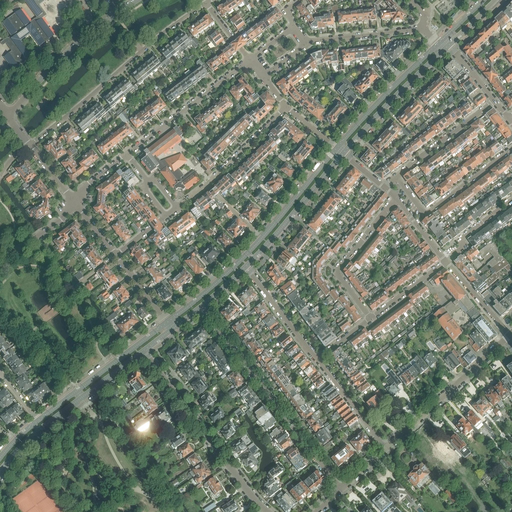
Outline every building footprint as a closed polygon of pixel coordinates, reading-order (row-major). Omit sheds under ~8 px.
[(39,5),(46,0),(24,0),(37,18),(30,23),(21,10),(2,24),(11,37),(8,39),(8,38),(4,41),(12,52),(4,58),(13,71),(32,57),(20,41),(30,34),(40,47),(42,45),(44,49),(44,50),(51,51),(51,50),(55,47),(56,47),(57,41),(56,41),(53,37),(55,36),(55,35),(54,35),(42,19),(45,16),(46,14),(39,5)] [(233,9),(238,6),(233,0),(230,0),(230,1),(228,2),(233,9)] [(274,6),(278,4),(274,0),(268,0),(268,1),(272,7),(274,9),(276,8),(274,6)] [(315,7),(319,4),(315,0),(309,0),(309,1),(312,5),(310,6),(313,9),(313,10),(316,8),(315,7)] [(390,0),(386,3),(388,6),(389,7),(387,9),(387,10),(389,12),(391,10),(396,6),(397,5),(392,0),(390,0)] [(233,9),(228,2),(226,4),(225,4),(224,4),(223,5),(222,6),(228,13),(233,9)] [(377,6),(374,4),(373,4),(374,10),(368,11),(369,21),(370,21),(371,22),(373,21),(376,20),(376,19),(376,18),(375,17),(376,17),(376,16),(375,16),(375,14),(378,14),(377,6)] [(302,5),(301,5),(300,5),(297,7),(298,8),(297,9),(298,10),(299,12),(300,12),(303,17),(308,13),(310,11),(313,9),(310,6),(310,5),(307,7),(307,8),(305,9),(302,5)] [(339,10),(337,10),(337,5),(334,6),(334,7),(335,12),(337,12),(339,23),(339,24),(339,25),(342,24),(342,25),(344,25),(344,24),(345,24),(344,13),(340,14),(340,12),(340,11),(339,11),(339,10)] [(511,6),(511,5),(510,6),(506,10),(502,14),(509,22),(511,24),(511,6)] [(228,13),(222,6),(220,7),(219,7),(218,8),(218,9),(219,12),(218,12),(220,15),(221,14),(222,16),(226,14),(226,15),(228,13)] [(381,8),(377,6),(378,14),(381,14),(382,21),(390,20),(389,12),(387,10),(386,10),(387,13),(382,14),(381,8)] [(399,10),(396,6),(391,10),(394,13),(395,16),(396,15),(405,19),(405,18),(406,17),(405,16),(405,15),(400,9),(399,10)] [(276,8),(274,9),(272,7),(269,10),(277,20),(282,17),(276,8)] [(269,10),(268,9),(267,11),(269,13),(269,14),(266,16),(266,17),(272,24),(277,20),(269,10)] [(395,16),(394,13),(391,10),(389,12),(390,20),(392,20),(392,22),(394,21),(394,22),(402,21),(402,20),(404,20),(405,19),(396,15),(395,16)] [(308,13),(303,17),(307,21),(307,22),(309,24),(311,27),(315,24),(314,20),(313,20),(311,16),(313,15),(310,11),(309,12),(308,13)] [(509,22),(502,14),(494,21),(500,28),(502,31),(504,29),(509,24),(510,25),(511,24),(509,22)] [(233,26),(241,20),(237,15),(235,16),(230,20),(231,22),(230,23),(233,26)] [(211,18),(210,18),(208,16),(207,16),(206,17),(205,18),(203,19),(209,27),(214,23),(212,21),(213,21),(211,18)] [(267,28),(272,24),(266,17),(265,18),(261,21),(267,28)] [(204,30),(209,27),(203,19),(201,21),(201,20),(199,21),(199,22),(198,23),(204,30)] [(317,29),(321,29),(320,19),(314,20),(315,24),(311,27),(311,28),(312,30),(315,30),(317,30),(317,29)] [(241,20),(233,26),(235,29),(236,28),(238,30),(241,28),(245,25),(244,23),(243,23),(241,20)] [(262,33),(267,28),(261,21),(256,25),(262,33)] [(487,40),(500,28),(494,21),(493,21),(492,23),(492,24),(483,32),(482,31),(481,32),(481,34),(487,40)] [(201,33),(204,30),(198,23),(197,23),(196,24),(196,25),(193,26),(199,34),(201,33)] [(256,37),(262,33),(256,25),(251,29),(256,37)] [(194,37),(199,34),(193,26),(192,27),(191,27),(190,28),(189,29),(188,30),(194,37)] [(244,31),(251,41),(256,37),(251,29),(249,27),(244,31)] [(251,41),(244,31),(240,34),(242,36),(238,39),(244,46),(251,41)] [(208,37),(206,38),(211,43),(220,36),(218,33),(216,33),(215,32),(213,33),(211,34),(210,35),(208,37)] [(181,34),(178,36),(179,37),(178,37),(186,46),(187,48),(190,46),(191,47),(192,45),(195,49),(197,48),(197,47),(198,47),(197,46),(192,40),(190,37),(188,35),(186,37),(183,33),(181,35),(181,34)] [(474,53),(487,40),(481,34),(480,34),(479,35),(479,36),(470,44),(469,44),(468,45),(468,46),(474,53)] [(222,40),(223,39),(220,36),(211,43),(215,48),(221,43),(223,42),(222,40)] [(176,38),(173,40),(174,41),(181,50),(183,52),(187,48),(186,46),(178,37),(177,38),(176,39),(176,38)] [(233,43),(232,44),(234,46),(234,47),(236,49),(237,51),(238,51),(239,51),(239,50),(242,48),(242,47),(243,47),(244,46),(242,44),(240,42),(239,40),(238,39),(237,40),(233,43)] [(393,39),(391,41),(395,44),(394,45),(403,54),(403,53),(404,53),(411,47),(410,46),(412,44),(409,41),(407,43),(407,42),(406,41),(405,42),(404,42),(403,43),(402,42),(401,42),(400,43),(399,42),(398,43),(397,42),(393,39)] [(169,45),(176,54),(179,51),(181,54),(181,53),(183,52),(181,50),(174,41),(173,41),(172,42),(171,42),(169,44),(169,45)] [(232,44),(226,49),(232,57),(236,54),(236,53),(237,52),(238,51),(237,51),(236,49),(234,47),(234,46),(232,44)] [(172,57),(176,54),(169,45),(167,46),(164,48),(165,48),(164,48),(172,57)] [(403,54),(394,45),(391,47),(390,46),(389,46),(388,47),(399,58),(400,57),(403,54)] [(383,50),(382,50),(383,58),(387,62),(388,61),(389,62),(390,61),(393,63),(395,61),(396,61),(399,58),(388,47),(387,46),(383,50)] [(471,60),(472,60),(474,58),(472,55),(474,53),(468,46),(468,47),(467,47),(466,48),(466,49),(463,51),(465,53),(465,55),(466,56),(467,56),(469,58),(470,58),(471,60)] [(502,52),(503,53),(503,49),(502,49),(499,46),(494,50),(495,51),(498,55),(502,52)] [(504,49),(503,49),(503,53),(504,53),(507,56),(511,53),(511,52),(508,47),(504,49)] [(164,48),(164,49),(164,48),(161,50),(162,51),(160,52),(165,58),(162,60),(167,66),(170,64),(170,60),(169,59),(172,57),(164,48)] [(379,48),(377,48),(376,48),(373,48),(373,49),(372,49),(374,60),(374,58),(380,58),(380,59),(383,58),(382,54),(382,50),(379,51),(379,48)] [(227,61),(232,57),(226,49),(222,52),(220,50),(219,50),(223,55),(227,61)] [(499,57),(498,55),(495,51),(491,54),(495,60),(499,57)] [(321,52),(320,52),(319,52),(315,53),(317,58),(314,59),(317,66),(316,65),(322,62),(323,64),(325,63),(323,52),(321,52)] [(314,59),(317,58),(315,53),(312,55),(310,56),(311,56),(310,57),(311,58),(306,62),(313,72),(316,69),(317,70),(319,68),(317,66),(314,59)] [(492,63),(495,60),(491,54),(487,57),(489,61),(487,62),(490,66),(492,64),(492,63)] [(224,66),(229,62),(227,61),(223,55),(218,59),(217,57),(216,57),(223,64),(224,66)] [(152,58),(149,60),(150,60),(150,61),(157,69),(159,68),(160,69),(162,67),(163,68),(164,70),(167,68),(167,67),(167,66),(162,61),(161,61),(159,63),(154,57),(152,58)] [(220,67),(223,64),(216,57),(212,60),(217,68),(219,66),(220,67)] [(384,64),(387,62),(383,58),(380,59),(380,60),(382,61),(380,63),(379,62),(377,64),(378,65),(374,69),(377,72),(378,72),(381,70),(383,73),(384,71),(385,72),(387,70),(387,69),(388,68),(384,64)] [(477,66),(482,62),(479,58),(476,60),(474,58),(472,60),(473,61),(477,66)] [(147,63),(145,64),(152,73),(153,74),(155,73),(154,72),(157,70),(157,69),(150,61),(149,61),(149,60),(146,62),(147,63)] [(213,71),(217,68),(212,60),(207,64),(213,71)] [(198,68),(196,70),(202,79),(208,75),(203,69),(205,68),(205,67),(203,64),(203,65),(201,62),(200,61),(197,62),(197,63),(197,64),(197,65),(198,67),(197,67),(198,68)] [(308,75),(313,72),(306,62),(303,64),(304,65),(301,66),(308,75)] [(444,71),(453,80),(462,72),(453,62),(452,62),(444,69),(444,71)] [(480,70),(485,66),(482,62),(477,66),(480,70)] [(142,67),(140,68),(148,77),(152,73),(145,64),(145,65),(144,64),(142,66),(142,67)] [(303,79),(308,75),(301,66),(300,67),(296,70),(303,79)] [(364,76),(363,76),(372,84),(372,83),(374,83),(375,82),(375,80),(378,78),(372,72),(371,71),(373,69),(372,68),(368,66),(364,68),(368,71),(367,73),(368,74),(365,77),(364,76)] [(483,75),(489,70),(485,66),(480,70),(483,75)] [(140,68),(137,70),(138,70),(136,72),(143,81),(148,77),(140,68)] [(489,70),(483,75),(484,76),(485,77),(486,79),(494,73),(493,71),(492,70),(491,69),(489,70)] [(198,82),(202,79),(196,70),(191,74),(198,82)] [(298,83),(303,79),(296,70),(293,72),(294,72),(292,74),(298,83)] [(198,82),(191,74),(189,71),(185,75),(187,77),(193,86),(198,82)] [(136,72),(135,72),(133,74),(131,76),(136,82),(134,84),(138,89),(140,87),(139,85),(141,84),(144,82),(143,81),(136,72)] [(466,75),(462,72),(453,80),(451,82),(451,83),(453,85),(455,83),(456,83),(458,81),(466,75)] [(490,83),(497,77),(496,75),(494,73),(486,79),(488,81),(490,83)] [(294,86),(298,83),(292,74),(290,75),(290,74),(286,77),(293,86),(294,85),(294,86)] [(461,86),(469,80),(466,75),(458,81),(461,86)] [(507,84),(511,81),(507,75),(503,78),(507,84)] [(369,87),(372,84),(363,76),(361,79),(362,80),(359,83),(367,90),(369,88),(369,87)] [(189,89),(193,86),(187,77),(185,78),(182,81),(189,89)] [(294,85),(293,86),(286,77),(283,79),(284,80),(282,81),(290,92),(294,89),(292,87),(294,86),(294,85)] [(439,78),(436,81),(445,90),(448,87),(451,88),(451,87),(454,91),(455,91),(457,90),(457,89),(453,85),(451,83),(447,79),(446,80),(444,78),(443,79),(442,77),(440,78),(439,78)] [(239,86),(235,89),(240,95),(244,92),(243,91),(248,87),(247,87),(248,85),(246,83),(245,84),(242,79),(241,80),(240,79),(239,80),(239,81),(238,82),(239,83),(238,84),(239,86)] [(495,79),(490,83),(491,84),(493,87),(498,82),(495,79)] [(134,84),(132,86),(127,80),(124,82),(124,81),(122,83),(122,84),(129,93),(130,93),(132,91),(134,89),(136,91),(138,89),(134,84)] [(350,88),(345,83),(341,80),(339,81),(342,84),(341,84),(343,86),(338,92),(337,92),(337,93),(338,93),(345,99),(344,99),(347,102),(347,101),(351,105),(354,102),(355,103),(358,100),(352,94),(351,94),(350,93),(351,93),(348,90),(350,88)] [(470,80),(469,80),(461,86),(460,87),(465,93),(466,92),(474,86),(471,82),(471,81),(470,80)] [(184,93),(189,89),(182,81),(177,84),(184,93)] [(294,89),(290,92),(282,81),(277,85),(279,88),(278,88),(279,89),(278,89),(281,93),(282,92),(282,93),(282,92),(284,95),(288,92),(291,96),(296,92),(294,89)] [(353,87),(352,86),(348,81),(345,83),(350,88),(351,89),(353,87)] [(434,84),(433,86),(440,94),(445,90),(436,81),(434,83),(434,84)] [(496,91),(502,86),(498,82),(493,87),(496,91)] [(365,93),(367,90),(359,83),(354,88),(362,95),(363,93),(365,93)] [(125,96),(129,93),(122,84),(120,85),(117,87),(118,87),(117,88),(125,96)] [(173,85),(172,86),(171,84),(170,85),(173,88),(179,97),(184,93),(177,84),(174,87),(173,85)] [(166,87),(167,87),(165,85),(164,86),(168,92),(175,100),(179,97),(173,88),(170,90),(168,89),(166,87)] [(440,94),(433,86),(432,87),(430,87),(428,89),(428,90),(435,97),(438,94),(441,97),(442,96),(440,94)] [(476,87),(475,87),(474,86),(466,92),(469,96),(478,90),(477,90),(477,89),(476,87)] [(506,91),(505,91),(502,86),(496,91),(500,96),(502,94),(504,92),(506,91)] [(248,87),(243,91),(244,92),(246,94),(246,95),(244,97),(247,101),(254,96),(254,95),(252,93),(251,93),(250,92),(251,91),(250,91),(248,87)] [(120,100),(125,96),(117,88),(115,89),(112,91),(113,91),(113,92),(120,100)] [(235,89),(234,88),(231,90),(232,91),(231,91),(230,93),(237,101),(242,97),(241,97),(235,89)] [(295,92),(291,96),(294,99),(298,103),(305,94),(306,93),(308,91),(306,90),(302,95),(300,93),(298,90),(296,92),(295,92)] [(426,91),(423,93),(431,101),(434,99),(436,98),(435,97),(428,90),(427,91),(426,91)] [(481,94),(480,94),(478,90),(469,96),(469,97),(465,100),(468,103),(470,106),(483,96),(481,94)] [(115,104),(120,100),(113,92),(111,93),(110,93),(108,95),(115,104)] [(170,103),(175,100),(168,92),(166,93),(164,92),(162,93),(170,103)] [(269,95),(269,96),(267,93),(259,99),(260,99),(263,104),(271,97),(270,95),(270,96),(269,95)] [(429,103),(431,101),(423,93),(421,96),(421,97),(420,98),(421,100),(424,104),(425,104),(428,107),(426,109),(432,115),(434,117),(434,116),(436,115),(433,113),(433,112),(431,108),(431,107),(431,106),(429,104),(429,103)] [(309,98),(307,96),(305,94),(298,103),(303,107),(309,98)] [(506,99),(503,95),(502,94),(500,96),(508,107),(509,109),(511,107),(511,102),(509,99),(508,97),(506,99)] [(105,98),(104,99),(109,105),(106,107),(111,112),(113,115),(115,113),(111,109),(113,107),(116,105),(115,104),(108,95),(108,96),(107,95),(105,97),(105,98)] [(226,96),(224,98),(224,97),(220,100),(221,101),(227,109),(230,107),(230,108),(233,106),(233,105),(235,107),(236,107),(238,110),(239,109),(237,106),(232,99),(229,101),(228,99),(227,97),(226,97),(226,96)] [(259,99),(257,96),(255,97),(255,96),(254,96),(247,101),(244,103),(245,104),(246,106),(249,103),(251,106),(260,99),(259,99)] [(485,100),(483,96),(470,106),(474,110),(478,107),(485,102),(485,100)] [(272,99),(273,99),(271,97),(263,104),(266,107),(262,110),(266,114),(267,114),(269,112),(273,108),(271,106),(274,103),(272,100),(273,100),(272,99)] [(164,108),(166,107),(159,98),(157,100),(157,101),(155,103),(154,103),(161,112),(165,109),(164,108)] [(314,102),(310,99),(309,98),(303,107),(308,111),(314,102)] [(154,103),(155,103),(154,101),(149,104),(150,106),(150,107),(157,115),(161,112),(154,103)] [(221,101),(216,105),(225,116),(226,116),(224,114),(223,113),(226,111),(225,111),(227,109),(221,101)] [(314,102),(308,111),(313,115),(319,106),(321,105),(318,102),(317,102),(316,102),(315,101),(314,102)] [(417,104),(415,102),(414,104),(413,103),(410,106),(418,114),(419,114),(419,115),(423,110),(421,108),(417,104)] [(340,103),(340,104),(338,103),(336,105),(337,106),(335,108),(343,115),(345,113),(345,112),(347,110),(345,109),(346,108),(343,106),(342,106),(341,105),(342,104),(340,103)] [(467,103),(462,108),(468,115),(471,112),(472,112),(474,110),(470,106),(468,103),(467,103)] [(96,105),(93,107),(94,107),(94,108),(102,117),(104,115),(106,113),(107,115),(110,113),(111,112),(106,107),(105,108),(103,110),(98,104),(96,105)] [(224,117),(225,116),(216,105),(211,109),(217,117),(219,115),(220,116),(222,114),(223,115),(222,115),(224,117)] [(318,119),(324,111),(319,106),(313,115),(318,119)] [(416,117),(418,114),(410,106),(407,109),(408,110),(407,111),(415,119),(417,117),(416,117)] [(102,117),(94,108),(93,108),(93,107),(90,109),(91,110),(89,112),(97,120),(97,121),(98,121),(102,118),(102,117)] [(152,119),(157,115),(150,107),(145,110),(152,119)] [(343,115),(335,108),(334,108),(329,114),(337,121),(342,115),(343,115)] [(462,108),(458,111),(462,116),(464,118),(465,117),(468,115),(462,108)] [(215,119),(217,117),(211,109),(206,113),(215,124),(216,124),(214,122),(213,121),(215,119)] [(262,110),(261,112),(258,109),(254,114),(253,113),(260,121),(262,119),(262,118),(264,116),(264,117),(264,116),(265,116),(266,114),(262,110)] [(462,116),(458,111),(456,109),(452,113),(457,120),(462,116)] [(147,123),(152,119),(145,110),(142,112),(141,111),(139,112),(140,114),(147,123)] [(493,110),(484,117),(487,121),(496,114),(493,110)] [(89,112),(88,111),(86,113),(86,114),(84,115),(84,116),(84,115),(81,117),(82,118),(80,119),(88,129),(89,130),(91,128),(89,126),(97,120),(89,112)] [(324,111),(318,119),(321,121),(324,118),(324,117),(326,115),(323,113),(325,111),(324,111)] [(413,121),(415,119),(407,111),(405,113),(404,112),(402,115),(410,123),(412,120),(413,121)] [(147,123),(140,114),(139,112),(137,113),(137,114),(134,116),(135,118),(140,124),(142,127),(147,123)] [(215,124),(206,113),(201,117),(200,116),(197,118),(197,119),(194,120),(195,121),(196,121),(195,121),(197,123),(199,126),(197,128),(202,134),(206,131),(204,129),(208,126),(207,125),(209,123),(210,124),(212,122),(213,123),(212,123),(214,125),(215,124)] [(258,122),(260,121),(253,113),(249,117),(246,114),(248,117),(255,124),(258,122)] [(453,123),(457,120),(452,113),(448,116),(453,123)] [(120,116),(119,116),(125,123),(127,121),(122,114),(120,116)] [(255,124),(248,117),(246,114),(242,119),(247,124),(250,127),(252,124),(251,123),(253,122),(255,124)] [(338,122),(337,121),(329,114),(327,117),(325,119),(324,118),(324,119),(323,120),(326,122),(327,122),(327,121),(328,123),(329,123),(331,125),(331,124),(333,126),(335,124),(336,124),(338,122)] [(497,116),(498,116),(496,114),(487,121),(486,122),(488,124),(491,121),(492,123),(498,118),(497,116)] [(399,119),(398,120),(399,122),(403,126),(404,126),(405,128),(406,128),(404,130),(409,134),(410,136),(412,134),(406,128),(411,123),(410,123),(402,115),(399,118),(399,119)] [(448,126),(453,123),(448,116),(443,119),(448,126)] [(440,121),(438,122),(439,123),(440,124),(444,130),(448,126),(443,119),(441,117),(438,119),(440,121)] [(142,127),(140,124),(135,118),(132,120),(132,119),(130,120),(137,129),(139,128),(139,129),(142,127)] [(501,120),(499,120),(498,118),(492,123),(493,125),(491,126),(492,127),(487,130),(489,131),(493,128),(501,122),(501,120)] [(80,119),(80,120),(79,119),(77,121),(77,122),(75,123),(80,129),(78,131),(82,137),(85,135),(83,133),(85,131),(88,129),(80,119)] [(250,127),(247,124),(242,119),(237,123),(239,124),(244,130),(246,129),(247,130),(250,127)] [(482,125),(482,124),(479,120),(475,124),(480,131),(485,128),(484,127),(482,125)] [(288,123),(287,123),(285,121),(282,124),(281,123),(279,125),(282,129),(280,131),(281,133),(285,130),(290,134),(294,128),(288,123)] [(439,123),(438,124),(436,122),(433,124),(435,126),(440,133),(444,130),(439,123)] [(503,124),(503,122),(501,122),(493,128),(489,131),(490,133),(492,132),(492,131),(493,131),(496,128),(498,130),(504,125),(503,124)] [(178,129),(176,127),(172,130),(173,131),(150,149),(149,148),(143,153),(144,153),(145,154),(144,155),(143,156),(142,154),(142,155),(139,157),(142,160),(141,161),(150,174),(154,171),(157,168),(160,172),(173,188),(174,188),(173,189),(175,190),(176,191),(178,189),(179,189),(180,190),(182,192),(182,191),(183,191),(184,190),(185,189),(185,190),(199,179),(193,171),(181,180),(180,178),(183,176),(177,170),(185,164),(179,157),(160,163),(157,158),(181,140),(179,138),(183,135),(183,136),(193,128),(191,124),(190,123),(187,125),(188,126),(181,131),(179,128),(178,129)] [(244,130),(239,124),(237,123),(233,127),(241,135),(244,132),(243,131),(244,130)] [(389,128),(397,135),(400,132),(401,133),(402,132),(407,136),(409,134),(404,130),(402,127),(400,129),(399,128),(398,127),(399,127),(397,126),(396,125),(396,126),(394,124),(393,126),(391,125),(389,128)] [(440,133),(435,126),(433,124),(429,127),(430,129),(436,136),(440,133)] [(480,131),(475,124),(470,127),(472,129),(476,134),(480,131)] [(130,127),(129,128),(127,125),(122,129),(128,137),(131,135),(131,134),(133,133),(131,131),(132,130),(130,127)] [(280,131),(282,129),(279,125),(272,132),(277,137),(281,133),(280,131)] [(493,134),(491,135),(494,139),(495,137),(506,129),(507,127),(505,127),(504,125),(498,130),(496,132),(497,133),(494,136),(493,134)] [(76,129),(74,130),(71,127),(70,128),(69,127),(67,129),(67,130),(66,131),(74,140),(78,137),(80,139),(82,137),(78,131),(76,129)] [(238,138),(241,135),(233,127),(229,131),(236,138),(237,137),(238,138)] [(436,136),(430,129),(429,127),(426,129),(428,131),(427,132),(432,139),(436,136)] [(299,132),(298,131),(294,128),(290,134),(288,136),(293,140),(299,132)] [(387,131),(385,133),(393,140),(395,138),(394,138),(397,135),(389,128),(387,130),(387,131)] [(128,137),(122,129),(117,133),(123,141),(128,137)] [(477,136),(476,134),(472,129),(468,132),(473,139),(477,136)] [(509,130),(508,129),(506,129),(495,137),(494,139),(496,140),(502,135),(503,137),(510,132),(508,131),(509,130)] [(74,140),(66,131),(65,130),(63,132),(63,133),(62,134),(65,139),(69,144),(74,140)] [(234,140),(236,138),(229,131),(224,135),(232,143),(235,141),(234,140)] [(271,135),(268,137),(270,139),(275,144),(280,140),(277,137),(272,132),(270,134),(271,135)] [(304,136),(299,132),(293,140),(297,144),(299,142),(300,141),(300,140),(304,136)] [(427,143),(432,139),(427,132),(422,136),(427,143)] [(469,143),(473,139),(468,132),(463,136),(469,143)] [(511,133),(511,134),(510,132),(503,137),(505,139),(500,143),(499,144),(500,146),(511,135),(511,133)] [(118,144),(123,141),(117,133),(114,135),(112,133),(111,134),(118,144)] [(392,142),(394,141),(385,133),(384,135),(383,134),(381,137),(381,138),(389,145),(390,145),(389,144),(391,141),(392,142)] [(59,144),(65,139),(62,134),(58,137),(59,138),(55,141),(54,140),(53,140),(53,139),(44,146),(45,147),(44,148),(47,152),(49,151),(59,144)] [(113,148),(118,144),(111,134),(108,136),(110,138),(107,140),(113,148)] [(229,146),(232,143),(224,135),(220,140),(227,147),(228,145),(229,146)] [(511,135),(500,146),(503,150),(511,142),(511,135)] [(423,146),(427,143),(422,136),(418,139),(423,146)] [(466,145),(469,143),(463,136),(461,138),(459,139),(465,147),(467,146),(466,145)] [(278,147),(275,144),(268,137),(270,139),(267,141),(268,142),(266,144),(273,151),(278,147)] [(388,147),(389,145),(381,138),(380,139),(379,139),(376,142),(384,149),(387,146),(388,147)] [(418,149),(423,146),(418,139),(413,142),(418,149)] [(464,148),(465,147),(459,139),(458,140),(455,142),(460,149),(463,147),(464,148)] [(109,152),(113,148),(107,140),(102,144),(109,152)] [(226,148),(227,147),(220,140),(216,144),(224,152),(226,149),(226,148)] [(492,142),(490,143),(493,146),(498,153),(499,153),(501,152),(501,151),(502,150),(494,140),(492,142)] [(373,147),(375,148),(375,149),(375,150),(377,152),(378,152),(379,153),(378,155),(379,156),(381,158),(383,159),(385,157),(380,153),(384,149),(376,142),(374,144),(375,145),(373,147)] [(414,152),(418,149),(413,142),(409,145),(414,152)] [(458,151),(460,149),(455,142),(452,144),(452,145),(451,146),(457,154),(458,152),(458,151)] [(488,150),(484,144),(482,142),(480,144),(484,150),(489,157),(491,159),(492,158),(494,156),(489,149),(488,150)] [(305,143),(301,147),(301,148),(309,154),(310,155),(312,152),(311,151),(313,149),(311,148),(311,147),(310,146),(309,145),(308,145),(307,144),(305,143)] [(62,148),(59,144),(49,151),(53,156),(62,148)] [(106,155),(109,152),(102,144),(97,148),(100,150),(99,151),(101,154),(102,153),(103,155),(105,154),(106,155)] [(221,155),(224,152),(216,144),(213,146),(212,144),(210,146),(218,155),(220,154),(221,155)] [(269,156),(273,151),(266,144),(262,148),(269,156)] [(403,146),(402,146),(401,144),(399,145),(401,147),(404,151),(403,151),(404,152),(402,154),(407,161),(412,158),(410,155),(405,149),(403,146)] [(410,155),(414,152),(409,145),(405,149),(410,155)] [(457,154),(451,146),(451,145),(450,145),(451,146),(449,147),(449,146),(446,148),(451,155),(452,156),(455,154),(455,155),(457,154)] [(217,156),(218,155),(210,146),(208,148),(209,150),(207,152),(215,160),(218,157),(217,156)] [(494,156),(498,153),(493,146),(489,149),(494,156)] [(285,153),(289,148),(287,147),(279,155),(286,160),(288,158),(290,160),(291,159),(294,161),(294,162),(295,163),(296,163),(298,164),(300,165),(301,163),(303,163),(304,161),(304,160),(296,153),(295,154),(296,154),(294,157),(292,155),(291,155),(290,155),(289,155),(289,156),(285,153)] [(301,147),(296,153),(304,160),(309,154),(301,147)] [(56,160),(66,153),(62,148),(53,156),(56,160)] [(264,160),(269,156),(262,148),(257,152),(264,160)] [(447,158),(451,155),(446,148),(442,152),(447,158)] [(484,150),(483,151),(480,148),(478,149),(485,159),(486,158),(487,158),(489,157),(484,150)] [(71,157),(77,152),(75,149),(74,150),(68,155),(71,157)] [(485,159),(478,149),(477,151),(479,154),(477,155),(482,162),(485,161),(485,159)] [(94,153),(93,152),(92,150),(87,153),(87,154),(93,163),(99,159),(97,157),(95,153),(94,153)] [(206,151),(201,155),(204,157),(206,159),(213,167),(214,166),(213,165),(216,163),(214,161),(215,160),(207,152),(206,151)] [(373,152),(372,154),(369,151),(368,151),(367,153),(367,154),(365,156),(371,161),(372,162),(377,156),(373,152)] [(260,164),(264,160),(257,152),(253,156),(260,164)] [(443,161),(447,158),(442,152),(438,155),(443,161)] [(474,158),(472,160),(467,153),(465,155),(467,158),(475,167),(475,166),(477,167),(479,165),(474,158)] [(93,163),(87,154),(86,154),(87,155),(83,158),(90,167),(93,165),(92,164),(93,163)] [(403,164),(407,161),(402,154),(397,157),(403,164)] [(278,156),(277,157),(284,163),(286,160),(279,155),(279,156),(278,156)] [(439,165),(443,161),(438,155),(434,158),(439,165)] [(481,163),(482,162),(477,155),(474,158),(479,165),(481,164),(481,163)] [(258,166),(260,164),(253,156),(248,161),(256,168),(257,170),(259,168),(258,166)] [(372,162),(371,161),(365,156),(364,157),(363,157),(361,159),(361,160),(364,163),(363,164),(365,166),(366,164),(368,167),(372,162)] [(65,168),(73,162),(74,162),(71,157),(70,158),(70,157),(67,159),(64,162),(62,164),(65,168)] [(399,167),(403,164),(397,157),(394,160),(399,167)] [(88,169),(90,167),(83,158),(82,158),(83,160),(81,161),(82,163),(81,164),(80,165),(79,165),(81,168),(79,170),(77,172),(80,175),(84,173),(85,173),(86,173),(89,171),(88,170),(89,170),(88,169)] [(434,168),(439,165),(434,158),(429,161),(434,168)] [(466,163),(472,170),(474,169),(474,168),(475,167),(467,158),(466,159),(468,162),(466,163)] [(214,168),(213,167),(205,159),(201,163),(204,167),(202,169),(206,172),(208,170),(208,171),(210,169),(211,170),(214,168)] [(395,170),(399,167),(394,160),(390,163),(395,170)] [(252,173),(256,168),(248,161),(244,165),(252,173)] [(435,169),(434,168),(429,161),(425,165),(431,173),(435,169)] [(458,163),(457,164),(455,161),(454,162),(455,163),(457,166),(464,175),(465,175),(466,175),(468,173),(463,166),(461,167),(458,163)] [(511,171),(511,169),(506,161),(503,161),(503,162),(501,164),(506,170),(509,168),(511,172),(511,171)] [(25,163),(24,163),(24,162),(16,169),(17,170),(16,170),(17,172),(11,177),(13,179),(15,178),(19,174),(20,174),(29,167),(26,163),(25,163)] [(68,174),(77,167),(73,162),(65,168),(67,170),(66,171),(68,174)] [(390,163),(386,166),(391,173),(395,170),(390,163)] [(464,175),(457,166),(455,163),(451,166),(452,166),(453,165),(457,170),(456,172),(461,179),(463,177),(463,176),(464,175)] [(470,172),(472,170),(466,163),(463,166),(468,173),(470,172)] [(288,167),(288,166),(285,164),(280,170),(289,178),(290,177),(291,178),(292,176),(292,175),(294,172),(292,171),(292,170),(291,169),(290,168),(289,168),(288,167)] [(502,173),(506,170),(501,164),(497,166),(502,173)] [(247,177),(252,173),(244,165),(240,169),(247,177)] [(425,165),(420,169),(422,172),(426,176),(431,173),(425,165)] [(386,166),(381,170),(386,177),(391,173),(386,166)] [(33,172),(33,171),(29,167),(20,174),(23,179),(33,172)] [(79,170),(78,168),(77,167),(68,174),(69,176),(69,177),(68,178),(71,181),(72,180),(72,181),(80,175),(77,172),(79,170)] [(421,172),(419,169),(417,167),(403,178),(407,183),(415,177),(421,172)] [(113,178),(117,184),(121,180),(122,179),(123,180),(131,174),(129,171),(128,172),(125,169),(120,172),(114,176),(114,177),(113,178)] [(235,174),(243,181),(244,182),(248,178),(247,177),(240,169),(235,174)] [(351,172),(348,175),(356,182),(357,182),(358,183),(363,177),(358,173),(354,170),(353,169),(351,172)] [(501,178),(494,170),(492,169),(492,171),(490,172),(491,173),(495,178),(497,181),(498,180),(501,178)] [(377,173),(376,174),(382,180),(386,177),(381,170),(377,173)] [(441,173),(440,174),(442,176),(444,178),(445,180),(450,187),(452,185),(452,184),(453,183),(446,174),(445,172),(444,171),(441,173)] [(452,174),(451,175),(447,171),(445,172),(453,183),(454,183),(455,183),(457,181),(458,182),(458,181),(452,174)] [(36,175),(33,172),(23,179),(26,183),(22,186),(22,187),(19,189),(21,192),(25,189),(24,188),(25,188),(26,188),(25,188),(26,188),(29,186),(36,180),(34,178),(36,177),(35,176),(36,175)] [(418,178),(423,174),(421,172),(415,177),(407,183),(410,186),(411,188),(419,182),(416,179),(418,178)] [(460,180),(461,179),(456,172),(452,174),(458,181),(459,180),(460,180)] [(497,181),(495,178),(491,173),(487,176),(492,182),(493,182),(494,183),(497,181)] [(127,185),(135,179),(131,174),(123,180),(127,185)] [(238,185),(243,181),(235,174),(231,178),(236,183),(238,185)] [(226,177),(224,179),(231,186),(232,187),(236,183),(231,178),(229,175),(226,178),(226,177)] [(348,175),(344,180),(345,181),(353,188),(355,185),(354,184),(356,182),(348,175)] [(277,177),(275,176),(270,181),(280,189),(283,186),(282,186),(284,183),(278,178),(277,177)] [(488,185),(492,182),(487,176),(483,179),(488,185)] [(119,186),(113,178),(111,180),(110,179),(108,181),(108,182),(114,190),(119,186)] [(450,187),(445,180),(444,178),(442,179),(445,183),(443,184),(448,191),(449,191),(450,190),(450,189),(451,188),(450,187)] [(133,188),(139,183),(135,179),(127,185),(125,186),(127,189),(127,190),(124,192),(125,194),(126,193),(132,188),(133,188)] [(221,179),(219,182),(227,190),(227,191),(228,192),(229,193),(234,189),(232,187),(231,186),(224,179),(222,180),(221,179)] [(369,191),(373,185),(365,179),(361,185),(363,187),(360,190),(357,194),(358,195),(359,196),(360,196),(360,197),(363,193),(364,193),(366,190),(368,191),(369,191)] [(486,186),(488,185),(483,179),(482,180),(481,180),(481,182),(480,182),(488,192),(490,191),(486,186)] [(31,188),(28,190),(32,194),(34,193),(35,192),(43,186),(44,186),(40,181),(38,183),(38,182),(31,187),(31,188)] [(275,195),(280,189),(270,181),(267,184),(266,183),(264,185),(267,188),(267,189),(269,190),(268,191),(270,193),(271,191),(275,195)] [(351,190),(353,188),(345,181),(344,182),(344,181),(341,185),(341,184),(340,185),(341,185),(348,191),(350,189),(351,190)] [(114,190),(108,182),(107,182),(105,183),(105,184),(103,186),(109,194),(114,190)] [(214,190),(212,191),(217,196),(218,194),(220,193),(222,195),(224,193),(225,194),(228,192),(227,191),(227,190),(219,182),(216,185),(217,186),(215,188),(214,188),(215,189),(214,189),(214,190)] [(422,186),(419,182),(411,188),(412,189),(414,192),(421,187),(422,186)] [(441,182),(438,184),(439,187),(445,193),(448,191),(443,184),(441,182)] [(488,192),(480,182),(478,182),(478,183),(476,184),(481,191),(484,189),(487,193),(488,192)] [(418,195),(431,186),(430,184),(426,187),(426,186),(423,189),(421,187),(414,192),(416,194),(418,194),(418,195)] [(445,193),(439,187),(437,184),(434,187),(436,190),(435,190),(440,197),(442,196),(444,195),(444,194),(445,193)] [(481,191),(476,184),(472,187),(477,193),(478,193),(479,195),(481,197),(483,196),(480,192),(481,191)] [(348,191),(341,185),(340,185),(337,188),(338,189),(337,190),(338,191),(337,193),(343,199),(347,201),(348,202),(352,205),(353,204),(349,201),(350,200),(346,197),(347,195),(346,194),(348,191)] [(388,197),(381,192),(373,185),(369,191),(373,195),(377,191),(378,193),(375,197),(380,200),(383,203),(388,197)] [(43,186),(35,192),(36,193),(39,197),(40,196),(48,190),(46,187),(45,188),(43,186)] [(106,196),(109,194),(103,186),(102,187),(101,187),(100,186),(97,189),(97,190),(96,190),(99,194),(101,193),(104,196),(106,196)] [(428,190),(432,187),(431,186),(418,195),(419,196),(418,197),(420,199),(427,194),(425,192),(428,190)] [(504,187),(502,188),(501,186),(499,188),(506,197),(508,196),(507,196),(509,194),(504,187)] [(476,194),(477,193),(472,187),(469,190),(473,196),(476,194)] [(136,193),(133,188),(132,188),(126,193),(125,194),(124,195),(123,195),(121,197),(122,197),(125,202),(127,200),(128,200),(136,193)] [(504,199),(506,197),(499,188),(497,189),(499,191),(497,193),(502,200),(504,198),(504,199)] [(48,190),(40,196),(43,200),(45,201),(50,197),(52,199),(52,198),(53,198),(54,197),(53,196),(54,195),(51,191),(50,192),(49,191),(49,192),(48,190)] [(472,197),(473,196),(469,190),(467,191),(466,191),(465,193),(473,203),(476,202),(472,197)] [(209,193),(208,194),(208,195),(214,202),(215,202),(216,204),(217,203),(218,204),(223,208),(224,206),(220,202),(215,197),(217,196),(212,191),(211,193),(210,193),(209,194),(209,193)] [(436,193),(435,191),(428,196),(427,194),(420,199),(421,201),(423,201),(424,202),(431,197),(434,194),(436,193)] [(502,200),(497,193),(497,192),(493,195),(499,203),(501,202),(500,201),(502,200)] [(106,196),(104,196),(101,193),(99,194),(98,205),(97,206),(97,207),(98,208),(103,204),(105,205),(110,201),(109,200),(105,203),(106,196)] [(138,197),(139,196),(136,193),(128,200),(131,205),(139,198),(138,197)] [(270,201),(271,201),(261,193),(256,199),(258,200),(258,201),(259,202),(265,207),(266,206),(267,206),(267,205),(268,204),(269,204),(268,203),(269,203),(270,203),(270,201)] [(330,199),(339,206),(340,204),(343,201),(342,201),(343,199),(337,193),(335,195),(334,194),(333,194),(332,194),(331,196),(332,197),(330,199)] [(473,203),(465,193),(463,193),(463,194),(461,196),(466,202),(468,201),(471,205),(473,203)] [(208,195),(208,194),(206,196),(205,194),(202,197),(209,206),(211,208),(216,204),(215,202),(214,202),(208,195)] [(498,204),(499,203),(493,195),(490,197),(496,204),(498,203),(498,204)] [(372,198),(370,196),(369,198),(381,207),(384,203),(380,200),(377,199),(376,201),(372,198)] [(465,203),(466,202),(461,196),(458,198),(463,205),(464,207),(465,207),(466,209),(467,208),(468,207),(465,203)] [(45,201),(43,200),(43,205),(42,206),(45,211),(49,211),(50,206),(51,206),(51,202),(50,202),(51,200),(52,199),(50,197),(45,201)] [(204,210),(209,206),(202,197),(198,199),(199,200),(198,202),(204,210)] [(435,201),(433,198),(432,198),(431,197),(424,202),(424,203),(424,205),(426,208),(435,201)] [(494,206),(496,204),(490,197),(489,198),(487,199),(493,207),(494,206)] [(141,199),(140,200),(139,198),(131,205),(135,209),(144,202),(141,199)] [(377,211),(381,207),(369,198),(367,199),(370,201),(373,204),(371,206),(377,211)] [(464,207),(463,205),(458,198),(454,201),(458,206),(461,210),(464,207)] [(337,208),(339,206),(330,199),(328,201),(327,200),(326,202),(326,203),(334,210),(336,207),(337,208)] [(492,208),(493,207),(487,199),(484,202),(489,209),(491,208),(492,208)] [(454,201),(453,200),(452,200),(452,201),(450,201),(450,203),(458,215),(460,213),(456,208),(458,206),(454,201)] [(489,209),(484,202),(482,200),(479,203),(481,204),(487,212),(488,211),(489,209)] [(146,207),(146,206),(144,202),(135,209),(139,214),(147,208),(146,207)] [(196,204),(194,206),(195,208),(202,217),(205,214),(203,212),(204,210),(198,202),(196,203),(196,204)] [(252,205),(251,204),(249,202),(244,207),(245,208),(247,210),(256,218),(258,215),(261,213),(257,210),(257,209),(257,208),(256,206),(255,207),(255,206),(253,205),(252,205)] [(326,203),(326,204),(325,203),(324,205),(324,206),(322,208),(331,215),(333,213),(332,212),(334,210),(326,203)] [(366,205),(365,205),(363,203),(362,205),(373,215),(377,211),(371,206),(369,208),(366,205)] [(458,215),(450,203),(447,203),(447,204),(446,205),(451,212),(452,211),(454,213),(456,216),(458,215)] [(105,205),(103,204),(98,208),(97,207),(94,209),(95,209),(94,210),(96,213),(97,213),(98,213),(100,215),(107,209),(105,205)] [(485,213),(487,212),(481,204),(478,207),(483,214),(485,213)] [(370,218),(373,215),(362,205),(361,207),(363,208),(362,209),(366,212),(364,213),(370,218)] [(448,214),(451,212),(446,205),(444,207),(443,207),(442,209),(448,217),(450,219),(451,220),(453,219),(448,214)] [(36,208),(35,209),(36,208),(43,218),(43,217),(44,216),(45,217),(46,217),(49,215),(49,214),(50,213),(49,213),(49,212),(49,211),(45,211),(42,206),(38,209),(37,207),(36,208)] [(35,209),(32,210),(30,207),(25,211),(31,218),(33,216),(35,218),(37,220),(39,219),(39,220),(43,218),(36,208),(35,209)] [(481,216),(483,214),(478,207),(474,209),(481,217),(481,216)] [(113,209),(111,211),(109,208),(107,209),(100,215),(102,217),(103,217),(105,219),(114,211),(113,209)] [(149,209),(148,210),(147,208),(139,214),(143,219),(152,212),(149,209)] [(193,211),(189,215),(192,219),(194,221),(196,219),(197,220),(202,217),(195,208),(192,210),(193,211)] [(329,218),(331,215),(322,208),(321,210),(320,210),(318,211),(319,212),(319,213),(327,219),(328,217),(329,218)] [(401,212),(399,210),(398,208),(394,210),(391,213),(393,216),(391,218),(392,219),(401,212)] [(448,217),(442,209),(440,209),(438,210),(441,214),(443,217),(445,220),(448,217)] [(479,218),(481,217),(474,209),(471,212),(477,219),(478,218),(479,218)] [(254,220),(256,218),(247,210),(242,216),(245,218),(244,218),(247,221),(248,221),(251,224),(254,221),(254,220)] [(436,218),(439,216),(441,214),(438,210),(437,211),(432,215),(422,223),(425,226),(426,225),(436,218)] [(120,218),(118,216),(114,211),(105,219),(108,223),(114,219),(116,221),(120,218)] [(223,216),(226,219),(227,219),(228,218),(227,217),(227,216),(228,216),(231,213),(229,211),(224,216),(223,216)] [(359,213),(357,211),(355,213),(367,222),(370,218),(364,213),(363,215),(359,213)] [(153,216),(154,216),(152,212),(143,219),(145,223),(147,221),(148,223),(150,223),(154,220),(155,218),(155,217),(154,218),(153,216)] [(319,213),(318,213),(317,212),(316,214),(317,215),(315,217),(324,224),(326,222),(325,221),(327,219),(319,213)] [(397,221),(404,216),(401,212),(392,219),(392,220),(395,218),(397,221)] [(475,220),(477,219),(471,212),(468,214),(474,222),(475,221),(475,220)] [(509,214),(508,213),(507,212),(503,215),(509,222),(511,220),(508,215),(509,214)] [(364,226),(367,222),(355,213),(354,215),(356,216),(356,217),(359,219),(358,221),(364,226)] [(473,223),(474,222),(468,214),(465,217),(466,219),(471,225),(472,225),(471,223),(472,222),(473,223)] [(195,223),(192,219),(189,215),(184,218),(191,227),(195,223)] [(503,215),(499,218),(501,220),(502,220),(506,224),(507,226),(510,223),(509,222),(503,215)] [(399,225),(407,219),(404,216),(397,221),(399,224),(398,225),(398,224),(394,227),(397,230),(399,228),(398,226),(399,226),(399,225)] [(322,227),(324,224),(315,217),(313,219),(312,219),(311,220),(311,221),(311,222),(319,228),(321,226),(322,227)] [(118,223),(112,227),(114,229),(113,230),(115,233),(123,227),(125,226),(121,221),(123,220),(121,218),(120,218),(116,221),(118,223)] [(161,227),(155,218),(154,220),(150,223),(148,223),(155,232),(156,230),(158,228),(160,227),(161,227)] [(186,230),(191,227),(184,218),(182,220),(181,219),(178,221),(186,230)] [(390,227),(394,222),(389,218),(387,220),(386,220),(383,224),(392,231),(393,229),(390,227)] [(438,222),(437,220),(436,218),(426,225),(428,227),(429,229),(438,222)] [(466,219),(464,220),(463,218),(461,219),(468,228),(470,227),(469,226),(471,225),(466,219)] [(499,218),(497,220),(502,227),(503,228),(507,226),(506,224),(502,220),(501,220),(499,218)] [(353,220),(353,221),(350,219),(349,221),(361,230),(364,226),(358,221),(356,223),(353,220)] [(407,226),(410,224),(407,219),(399,225),(399,226),(401,226),(404,230),(408,227),(407,226)] [(465,231),(468,228),(461,219),(459,221),(461,223),(459,224),(464,231),(465,231)] [(241,222),(241,223),(238,220),(233,225),(242,234),(244,232),(244,230),(246,228),(242,224),(243,224),(241,222)] [(451,220),(448,222),(452,226),(453,228),(452,229),(457,236),(461,234),(454,225),(451,220)] [(497,220),(494,222),(496,224),(496,225),(499,229),(500,231),(503,228),(502,227),(497,220)] [(176,225),(175,226),(181,234),(183,236),(187,232),(186,230),(178,221),(175,224),(176,225)] [(358,233),(361,230),(349,221),(348,222),(350,224),(353,227),(352,229),(358,233)] [(311,222),(310,222),(309,223),(309,224),(307,226),(310,228),(308,230),(315,236),(316,235),(316,234),(318,231),(317,230),(319,228),(311,222)] [(441,225),(440,224),(438,222),(429,229),(431,231),(432,232),(441,225)] [(494,222),(491,224),(496,231),(498,233),(500,231),(499,229),(496,225),(496,224),(494,222)] [(459,224),(457,225),(456,223),(454,225),(461,234),(464,231),(459,224)] [(75,224),(67,230),(70,233),(71,233),(73,236),(79,231),(79,230),(78,229),(79,228),(79,227),(77,224),(76,224),(75,224)] [(391,233),(392,231),(383,224),(380,227),(386,232),(387,230),(391,233)] [(441,225),(432,232),(433,234),(434,234),(435,236),(441,231),(443,229),(442,227),(444,226),(443,224),(441,226),(441,225)] [(488,227),(487,227),(489,230),(490,229),(493,234),(494,235),(498,233),(496,231),(491,224),(488,227)] [(240,236),(242,234),(233,225),(228,231),(231,233),(230,234),(232,236),(232,235),(236,238),(238,236),(240,236)] [(123,227),(115,233),(117,235),(119,235),(120,237),(119,237),(119,238),(128,231),(128,230),(125,226),(123,227)] [(162,227),(162,226),(161,227),(160,227),(158,228),(167,239),(167,240),(168,242),(173,238),(174,239),(176,237),(170,229),(168,231),(166,229),(166,230),(164,228),(163,229),(162,227)] [(177,238),(181,234),(175,226),(170,229),(176,237),(177,238)] [(347,228),(347,229),(345,227),(343,228),(355,238),(358,234),(358,233),(352,229),(351,231),(347,228)] [(384,234),(386,232),(380,227),(377,231),(379,233),(379,234),(379,233),(382,236),(386,239),(387,237),(384,234)] [(403,238),(411,231),(409,228),(408,227),(404,230),(403,232),(404,233),(404,234),(402,236),(403,238)] [(490,229),(489,230),(487,227),(484,229),(491,238),(492,239),(494,238),(492,236),(492,237),(491,235),(493,234),(490,229)] [(167,239),(158,228),(156,230),(155,232),(157,234),(155,235),(162,244),(163,245),(165,244),(164,242),(167,240),(167,239)] [(352,242),(355,238),(343,228),(342,230),(344,232),(348,235),(346,237),(351,241),(352,242)] [(206,229),(203,232),(209,238),(212,235),(208,231),(206,229)] [(450,230),(449,231),(452,234),(449,236),(452,240),(455,238),(457,237),(457,236),(452,229),(451,229),(450,230)] [(492,239),(491,238),(484,229),(482,231),(484,234),(483,235),(489,243),(493,241),(492,239)] [(59,238),(58,238),(65,247),(65,246),(64,245),(66,243),(65,243),(68,240),(65,237),(70,233),(67,230),(64,232),(64,233),(63,232),(59,234),(60,235),(59,236),(60,237),(59,238)] [(73,236),(70,238),(74,243),(73,243),(74,243),(82,237),(81,235),(82,234),(79,230),(79,231),(73,236)] [(302,231),(299,234),(300,235),(307,241),(309,239),(311,240),(312,238),(313,239),(315,236),(308,230),(307,232),(306,232),(304,230),(303,231),(302,231)] [(129,235),(131,234),(128,231),(119,238),(122,241),(123,240),(125,242),(127,240),(127,241),(129,239),(131,237),(129,235)] [(408,239),(414,235),(411,231),(403,238),(404,240),(407,238),(408,239)] [(445,231),(443,233),(441,231),(435,236),(437,238),(436,238),(437,240),(446,233),(445,231)] [(483,235),(484,234),(482,231),(478,234),(483,241),(484,241),(487,245),(489,243),(483,235)] [(209,238),(203,232),(202,232),(200,234),(206,240),(209,238)] [(378,234),(375,238),(381,243),(382,242),(385,244),(387,242),(381,237),(382,237),(382,236),(379,233),(379,234),(379,233),(378,234)] [(446,233),(437,240),(439,242),(439,241),(440,243),(449,236),(448,235),(446,233)] [(341,236),(338,234),(337,236),(348,245),(351,241),(346,237),(345,236),(344,238),(341,236)] [(481,243),(483,241),(478,234),(475,237),(477,239),(481,243)] [(163,245),(162,244),(155,235),(151,239),(150,238),(148,240),(151,244),(153,242),(157,247),(158,247),(160,250),(162,253),(165,251),(163,249),(163,250),(160,247),(163,245)] [(223,235),(217,241),(226,249),(227,250),(227,249),(228,250),(230,247),(231,246),(230,245),(232,243),(228,240),(227,238),(223,235)] [(305,244),(307,241),(300,235),(297,239),(297,240),(305,247),(307,245),(305,244)] [(409,246),(417,239),(414,235),(408,239),(411,242),(408,244),(409,246)] [(345,249),(348,245),(337,236),(335,237),(337,239),(335,241),(336,242),(339,244),(342,247),(345,249)] [(441,248),(452,240),(449,236),(440,243),(438,245),(441,248)] [(85,242),(86,241),(82,237),(74,243),(78,249),(73,253),(75,255),(80,251),(78,249),(80,247),(84,245),(86,243),(85,242)] [(478,247),(472,239),(471,237),(467,240),(473,248),(474,249),(476,247),(477,248),(478,247)] [(477,239),(475,237),(472,239),(478,247),(480,246),(479,245),(481,243),(477,239)] [(60,251),(65,247),(58,238),(55,241),(56,242),(54,243),(55,245),(56,246),(54,248),(58,254),(61,252),(60,251)] [(379,245),(381,243),(375,238),(372,242),(381,250),(382,248),(379,245)] [(331,241),(329,239),(328,241),(339,250),(342,247),(339,244),(336,242),(335,244),(331,241)] [(416,246),(420,242),(417,239),(409,246),(410,248),(413,245),(415,248),(416,246)] [(303,249),(305,247),(297,240),(296,241),(295,240),(292,244),(300,250),(302,248),(303,249)] [(417,252),(426,245),(422,240),(420,242),(416,246),(418,248),(415,250),(417,252)] [(336,254),(339,250),(328,241),(326,242),(328,244),(328,245),(332,247),(330,249),(333,252),(336,254)] [(372,242),(368,246),(374,251),(377,254),(381,250),(372,242)] [(489,244),(485,248),(489,253),(490,253),(491,254),(497,249),(494,245),(492,242),(490,244),(489,245),(489,244)] [(289,248),(288,249),(292,252),(290,254),(294,257),(295,258),(297,256),(297,257),(300,254),(298,252),(300,250),(292,244),(289,247),(289,248)] [(131,250),(132,252),(131,253),(134,256),(135,256),(141,250),(143,249),(140,246),(139,247),(138,247),(137,245),(134,247),(133,248),(131,250)] [(322,247),(320,245),(318,247),(330,256),(333,252),(330,249),(327,247),(326,249),(322,247)] [(426,251),(429,249),(426,245),(417,252),(418,254),(421,252),(423,254),(423,253),(425,252),(426,251)] [(216,249),(215,249),(213,246),(207,252),(215,260),(216,259),(219,257),(219,256),(221,254),(216,249)] [(373,253),(374,251),(368,246),(365,250),(374,257),(376,255),(373,253)] [(92,248),(91,248),(90,247),(85,251),(83,249),(80,251),(75,255),(77,258),(80,255),(85,260),(87,258),(94,252),(93,251),(94,249),(92,248)] [(196,256),(198,254),(192,247),(190,249),(196,256)] [(327,260),(330,256),(318,247),(317,248),(319,250),(322,253),(321,255),(327,260)] [(473,248),(464,255),(466,257),(471,263),(477,270),(482,266),(480,264),(477,260),(475,258),(477,256),(479,258),(479,257),(481,256),(482,255),(479,252),(478,253),(474,249),(473,248)] [(193,258),(196,256),(190,249),(188,251),(191,255),(189,257),(190,258),(187,260),(186,259),(184,261),(191,268),(190,269),(195,274),(195,273),(197,276),(199,275),(200,275),(200,274),(204,271),(193,258)] [(137,261),(145,255),(141,250),(135,256),(136,257),(135,258),(137,261)] [(373,259),(374,257),(365,250),(361,254),(368,259),(370,257),(373,259)] [(289,255),(286,251),(281,257),(292,266),(296,260),(293,258),(289,255)] [(96,254),(95,253),(94,252),(87,258),(91,263),(99,258),(98,257),(99,256),(97,254),(96,254)] [(215,261),(215,260),(207,252),(202,256),(204,258),(202,260),(208,266),(210,264),(211,265),(210,265),(211,265),(214,262),(215,261)] [(499,252),(493,257),(494,258),(494,259),(498,264),(504,260),(502,257),(499,252)] [(145,255),(137,261),(139,263),(140,263),(142,265),(148,260),(149,261),(152,259),(147,254),(145,255)] [(367,260),(368,259),(361,254),(361,255),(358,259),(366,266),(368,265),(365,262),(367,260)] [(325,262),(327,260),(321,255),(318,258),(318,257),(315,260),(318,262),(319,260),(323,263),(324,262),(325,262)] [(431,267),(434,265),(427,255),(426,256),(428,259),(425,261),(431,267)] [(433,255),(430,257),(428,255),(427,255),(434,265),(438,261),(433,255)] [(461,257),(454,262),(454,263),(454,264),(456,267),(458,269),(460,272),(461,271),(461,272),(468,266),(463,260),(466,257),(464,255),(461,257)] [(281,257),(277,262),(284,269),(287,271),(292,266),(281,257)] [(99,258),(91,263),(89,265),(93,270),(95,269),(103,263),(102,262),(103,261),(101,259),(100,259),(99,258)] [(365,268),(366,266),(358,259),(354,263),(353,264),(355,266),(356,265),(360,268),(362,266),(365,268)] [(478,290),(481,294),(486,290),(499,279),(500,272),(504,269),(507,273),(508,272),(511,276),(511,275),(511,271),(504,260),(498,264),(495,266),(492,269),(495,274),(477,290),(478,290)] [(427,270),(431,267),(425,261),(422,263),(421,262),(420,262),(427,270)] [(410,266),(410,267),(416,275),(420,272),(420,271),(415,265),(412,262),(409,264),(410,266)] [(423,274),(427,270),(420,262),(419,263),(420,265),(418,267),(423,274)] [(351,263),(347,267),(351,271),(354,267),(359,271),(361,269),(360,268),(356,265),(355,266),(353,264),(351,263)] [(146,269),(145,270),(146,272),(147,274),(148,274),(149,275),(150,274),(157,268),(154,264),(153,264),(148,268),(148,267),(146,269)] [(274,265),(267,273),(272,280),(281,274),(282,273),(285,271),(280,266),(278,265),(275,267),(274,265)] [(469,281),(476,274),(475,273),(468,266),(461,272),(461,273),(463,274),(467,279),(469,281)] [(476,274),(469,281),(470,281),(469,282),(471,284),(472,286),(481,278),(490,270),(489,270),(486,266),(476,274)] [(108,270),(109,269),(107,267),(106,267),(97,274),(100,279),(102,278),(110,272),(109,272),(108,271),(108,270)] [(350,272),(351,271),(347,267),(343,272),(346,276),(350,272)] [(412,278),(416,275),(410,267),(409,267),(410,269),(407,271),(412,278)] [(150,274),(149,275),(151,277),(153,279),(152,279),(161,273),(157,268),(150,274)] [(495,274),(492,269),(491,268),(489,270),(490,270),(481,278),(472,286),(476,290),(477,290),(495,274)] [(427,320),(429,323),(435,318),(437,321),(437,322),(453,342),(463,333),(460,329),(450,317),(460,309),(463,312),(466,315),(467,314),(473,321),(464,327),(466,330),(467,330),(473,325),(488,344),(489,345),(492,342),(492,343),(494,341),(497,338),(498,338),(498,337),(497,338),(489,327),(474,309),(474,308),(469,301),(468,302),(465,298),(466,298),(465,297),(466,296),(466,295),(465,295),(464,294),(463,293),(449,276),(450,276),(447,273),(444,269),(438,274),(429,281),(433,286),(434,286),(436,285),(436,286),(437,285),(437,286),(441,283),(455,299),(435,315),(434,314),(426,320),(427,320)] [(187,274),(188,273),(186,271),(180,275),(187,283),(189,284),(190,282),(190,281),(192,279),(187,274)] [(408,281),(412,278),(407,271),(404,274),(402,272),(402,273),(408,281)] [(111,272),(110,272),(102,278),(104,281),(103,281),(105,284),(114,277),(112,277),(112,276),(112,275),(113,274),(111,272)] [(170,273),(166,276),(162,272),(161,273),(152,279),(153,280),(153,281),(155,285),(158,283),(159,282),(162,280),(163,280),(163,279),(165,277),(166,280),(172,275),(170,273)] [(354,274),(352,275),(350,272),(346,276),(350,282),(357,277),(354,274)] [(281,274),(272,280),(277,286),(278,286),(286,280),(283,276),(284,275),(283,274),(282,273),(281,274)] [(404,284),(408,281),(402,273),(401,274),(402,275),(399,277),(404,284)] [(176,276),(174,278),(175,279),(181,287),(187,283),(180,275),(177,278),(176,276)] [(353,286),(366,277),(364,275),(358,280),(357,277),(350,282),(353,286)] [(115,277),(114,277),(105,284),(104,285),(106,287),(105,288),(107,290),(118,282),(116,280),(116,279),(115,277)] [(361,283),(367,279),(366,277),(353,286),(356,290),(363,285),(361,283)] [(400,287),(404,284),(399,277),(396,280),(395,278),(394,279),(400,287)] [(182,288),(181,287),(175,279),(170,284),(172,286),(177,292),(178,290),(180,291),(182,289),(182,288)] [(396,290),(400,287),(394,279),(393,279),(394,281),(391,283),(396,290)] [(324,282),(323,282),(322,280),(318,283),(317,281),(315,283),(317,286),(318,286),(320,288),(326,284),(324,282)] [(283,288),(281,289),(282,290),(284,294),(284,295),(286,297),(287,297),(296,290),(293,287),(296,284),(294,281),(291,283),(286,286),(285,286),(286,286),(284,287),(283,288)] [(492,287),(492,288),(494,291),(500,297),(503,301),(510,309),(511,307),(511,306),(511,301),(507,294),(506,292),(504,290),(501,293),(497,289),(501,285),(502,284),(501,283),(500,281),(498,282),(498,283),(492,287)] [(167,286),(166,284),(164,282),(161,284),(163,285),(161,287),(162,289),(158,292),(165,302),(172,297),(170,294),(166,290),(167,290),(165,287),(167,286)] [(359,294),(372,285),(370,283),(364,288),(363,285),(356,290),(359,294)] [(392,293),(396,290),(391,283),(388,285),(387,284),(386,285),(392,293)] [(316,298),(329,288),(326,284),(320,288),(322,291),(318,293),(318,294),(315,296),(316,298)] [(367,291),(373,287),(372,285),(359,294),(363,298),(365,296),(367,295),(368,294),(369,294),(367,291)] [(388,296),(392,293),(386,285),(385,286),(386,287),(383,289),(388,296),(387,296),(388,296)] [(427,292),(429,291),(424,285),(420,288),(427,297),(429,296),(427,293),(427,292)] [(123,287),(122,288),(122,287),(112,295),(116,300),(117,299),(126,292),(124,292),(124,291),(124,290),(125,289),(123,287)] [(246,290),(243,293),(251,301),(253,299),(254,299),(257,297),(250,288),(247,291),(246,290)] [(317,297),(316,298),(317,299),(320,298),(320,297),(324,294),(326,297),(328,295),(332,292),(329,288),(317,297)] [(416,291),(421,297),(423,296),(425,299),(427,297),(420,288),(416,291)] [(503,301),(494,291),(492,288),(487,292),(492,298),(496,302),(506,314),(508,312),(507,311),(510,309),(503,301)] [(326,303),(338,294),(335,290),(332,292),(328,295),(330,297),(327,300),(325,302),(326,303)] [(419,299),(421,297),(416,291),(412,294),(419,303),(421,302),(419,299)] [(128,295),(129,294),(127,292),(126,293),(126,292),(117,299),(121,304),(130,297),(128,295)] [(297,297),(299,295),(296,292),(288,298),(288,299),(287,300),(289,301),(290,301),(292,304),(299,299),(297,297)] [(496,302),(492,298),(487,292),(483,296),(482,297),(500,318),(502,317),(506,314),(496,302)] [(241,296),(238,298),(241,301),(242,302),(243,304),(246,307),(248,309),(251,306),(249,304),(251,302),(251,301),(243,293),(240,295),(241,296)] [(387,296),(387,297),(384,293),(380,295),(379,294),(385,302),(389,299),(387,297),(387,296)] [(338,300),(341,298),(338,294),(326,303),(327,305),(329,303),(330,303),(333,301),(335,303),(338,300)] [(381,305),(385,302),(379,294),(378,295),(379,296),(376,299),(381,305)] [(418,305),(419,303),(412,294),(408,297),(413,303),(415,302),(418,305)] [(334,309),(347,299),(344,296),(341,298),(338,300),(339,303),(336,305),(336,306),(334,307),(334,309)] [(302,303),(299,299),(292,304),(296,308),(302,303)] [(347,299),(334,309),(336,310),(338,309),(342,306),(344,308),(350,304),(347,299)] [(373,311),(377,308),(370,299),(369,300),(371,302),(367,305),(373,311)] [(377,308),(381,305),(376,299),(373,301),(371,299),(370,299),(377,308)] [(414,307),(409,301),(405,304),(412,313),(414,312),(411,309),(414,307)] [(305,305),(306,305),(304,302),(302,303),(296,308),(296,309),(295,310),(296,311),(297,311),(299,314),(307,308),(307,307),(305,305)] [(343,315),(354,307),(351,303),(350,304),(344,308),(346,310),(341,314),(343,315)] [(229,305),(226,308),(234,316),(236,314),(237,315),(240,312),(237,309),(236,308),(235,306),(232,304),(229,306),(229,305)] [(250,313),(250,314),(251,315),(254,313),(254,314),(255,313),(256,312),(259,315),(267,309),(266,309),(266,308),(265,306),(264,306),(263,304),(261,305),(258,307),(257,308),(253,311),(251,312),(250,313)] [(410,315),(412,313),(405,304),(401,307),(406,313),(408,312),(410,315)] [(144,319),(149,315),(143,307),(140,309),(140,308),(139,309),(138,308),(136,309),(144,319)] [(307,308),(299,314),(303,318),(304,318),(310,313),(314,310),(312,307),(310,309),(308,307),(307,308)] [(356,312),(357,311),(354,307),(343,315),(344,317),(349,314),(351,316),(356,312)] [(406,313),(401,307),(397,310),(404,319),(408,316),(406,313)] [(224,311),(221,314),(229,322),(232,320),(231,319),(234,316),(226,308),(223,310),(224,311)] [(269,311),(267,309),(259,315),(261,318),(259,319),(260,320),(258,322),(258,323),(270,314),(268,312),(269,311)] [(310,313),(304,318),(305,320),(305,321),(307,322),(307,323),(318,315),(314,310),(310,313)] [(397,310),(393,313),(398,319),(400,318),(402,321),(404,319),(397,310)] [(136,324),(139,323),(130,311),(128,313),(130,316),(127,318),(127,317),(126,317),(134,327),(134,326),(135,327),(136,325),(136,324)] [(355,323),(361,318),(356,312),(351,316),(350,317),(355,323)] [(395,321),(398,319),(393,313),(389,316),(396,325),(398,327),(399,327),(397,325),(398,324),(395,321)] [(272,315),(271,315),(263,321),(265,323),(267,326),(275,320),(273,318),(273,317),(272,315)] [(310,328),(321,319),(318,315),(307,323),(310,328)] [(126,316),(121,320),(122,322),(129,330),(134,327),(126,317),(126,316)] [(342,318),(341,319),(339,316),(336,319),(338,321),(340,325),(338,326),(343,332),(351,326),(346,320),(344,322),(342,318)] [(389,316),(385,319),(389,325),(390,325),(391,324),(392,325),(394,327),(396,325),(389,316)] [(315,332),(325,324),(321,319),(310,328),(314,333),(314,332),(315,332)] [(387,327),(389,325),(385,319),(381,322),(388,331),(390,330),(387,327)] [(115,323),(124,334),(126,333),(127,333),(128,331),(129,330),(122,322),(121,320),(118,322),(117,321),(115,323)] [(242,324),(244,322),(243,320),(240,323),(233,328),(235,331),(236,333),(237,333),(245,327),(242,324)] [(277,322),(275,320),(267,326),(271,331),(273,329),(278,325),(279,324),(278,324),(278,323),(277,322)] [(381,322),(377,325),(382,331),(384,334),(388,331),(381,322)] [(318,337),(329,329),(325,324),(315,332),(315,333),(315,334),(317,335),(318,336),(318,337)] [(379,333),(382,331),(377,325),(373,329),(380,338),(382,336),(379,333)] [(273,329),(271,331),(271,332),(274,336),(276,338),(277,338),(278,340),(280,339),(279,336),(284,332),(285,332),(284,331),(284,330),(283,329),(282,329),(281,327),(280,326),(274,330),(273,329)] [(241,338),(249,332),(245,327),(237,333),(237,334),(238,336),(239,336),(241,338)] [(205,332),(205,333),(201,329),(197,332),(198,332),(196,334),(199,338),(200,339),(203,343),(206,341),(205,339),(208,336),(206,333),(205,333),(205,332)] [(322,342),(333,334),(329,329),(318,337),(319,338),(320,340),(320,341),(322,342)] [(373,339),(368,332),(366,329),(362,332),(369,342),(373,339)] [(378,339),(380,338),(373,329),(369,331),(375,340),(378,338),(378,339)] [(249,332),(240,338),(243,341),(242,342),(242,343),(244,345),(245,344),(245,345),(253,339),(253,338),(255,337),(254,335),(254,334),(252,334),(250,331),(249,332)] [(367,343),(369,342),(362,332),(358,336),(362,342),(364,344),(366,342),(367,343)] [(470,339),(468,341),(470,344),(476,352),(486,345),(479,335),(476,332),(474,334),(470,337),(476,344),(474,345),(470,339)] [(193,336),(191,338),(194,342),(195,343),(197,346),(198,346),(198,347),(199,348),(200,349),(201,348),(201,346),(200,345),(203,343),(200,339),(199,338),(196,334),(195,333),(192,336),(193,336)] [(336,339),(333,334),(322,342),(325,347),(336,339)] [(280,339),(278,340),(280,342),(279,343),(284,349),(284,348),(286,350),(290,347),(294,343),(293,342),(288,336),(287,336),(282,340),(281,338),(280,339)] [(364,344),(362,342),(358,336),(354,339),(361,348),(362,347),(362,346),(364,344)] [(185,342),(189,348),(190,348),(188,350),(188,351),(192,355),(194,353),(193,352),(195,350),(195,349),(198,347),(198,346),(197,346),(195,343),(194,342),(191,338),(190,337),(186,340),(187,341),(185,342)] [(249,349),(257,344),(253,339),(245,345),(247,347),(247,348),(248,349),(249,349)] [(359,349),(361,348),(354,339),(350,342),(354,348),(356,346),(359,349)] [(435,344),(439,350),(445,346),(441,339),(435,344)] [(257,344),(249,349),(251,351),(250,352),(252,354),(253,354),(260,348),(262,346),(259,341),(256,343),(257,344)] [(4,343),(0,346),(0,351),(0,352),(1,352),(1,353),(2,354),(5,352),(4,351),(8,348),(10,346),(9,345),(8,344),(7,346),(4,343)] [(216,347),(213,343),(207,348),(206,348),(207,349),(205,350),(210,357),(220,349),(217,346),(216,347)] [(296,345),(294,343),(290,347),(291,348),(285,353),(287,356),(289,358),(290,360),(292,358),(300,352),(299,349),(298,349),(299,349),(296,345)] [(396,346),(391,349),(395,354),(400,351),(396,346)] [(451,346),(449,348),(452,352),(454,354),(453,355),(457,359),(459,361),(461,364),(466,369),(470,366),(462,357),(461,356),(459,352),(459,350),(457,352),(455,350),(454,350),(452,348),(453,348),(451,346)] [(186,350),(183,352),(179,347),(177,348),(177,347),(173,350),(181,361),(186,357),(187,357),(189,355),(186,350)] [(263,350),(263,351),(260,348),(253,354),(255,357),(255,356),(257,358),(265,352),(263,350)] [(390,348),(386,351),(390,357),(394,354),(391,349),(390,348)] [(222,353),(222,352),(220,349),(210,357),(213,362),(222,355),(221,353),(222,352),(222,353)] [(342,351),(340,349),(332,355),(332,356),(332,355),(333,356),(333,357),(334,359),(335,360),(343,354),(341,351),(342,351)] [(5,362),(14,355),(10,350),(5,353),(5,352),(2,354),(4,357),(3,358),(4,358),(3,359),(5,361),(5,362)] [(181,361),(173,350),(171,351),(172,352),(168,355),(173,361),(172,362),(172,361),(171,362),(174,366),(181,361)] [(267,353),(268,352),(266,350),(265,351),(265,352),(257,358),(258,360),(257,361),(259,363),(259,362),(260,363),(269,356),(267,353)] [(428,354),(423,357),(431,367),(432,367),(434,366),(434,365),(433,365),(438,361),(435,358),(430,351),(429,351),(431,354),(429,356),(428,354)] [(460,351),(459,352),(461,356),(462,357),(470,366),(473,363),(469,359),(470,358),(468,355),(468,354),(467,353),(464,355),(463,356),(460,351)] [(477,359),(474,355),(470,351),(467,353),(468,354),(468,355),(470,358),(469,359),(473,363),(477,359)] [(292,366),(304,356),(301,352),(300,352),(292,358),(294,361),(291,364),(292,366)] [(451,352),(444,357),(446,360),(444,361),(448,365),(449,364),(454,370),(454,371),(455,370),(457,369),(459,367),(458,367),(461,365),(458,362),(459,361),(457,359),(453,355),(453,354),(451,352)] [(346,355),(345,356),(343,354),(335,360),(336,360),(336,362),(338,363),(338,364),(339,363),(339,364),(339,365),(348,358),(346,355)] [(18,360),(14,355),(5,362),(7,364),(7,365),(7,364),(8,364),(8,365),(9,364),(10,364),(11,364),(12,365),(18,360)] [(224,356),(222,355),(213,362),(217,366),(227,358),(224,355),(224,356)] [(272,361),(269,356),(260,363),(261,365),(263,368),(263,367),(263,368),(272,361)] [(305,356),(304,356),(292,366),(290,368),(292,370),(294,368),(295,369),(298,366),(299,367),(307,361),(307,360),(306,358),(305,358),(304,357),(305,356)] [(416,358),(414,359),(417,363),(424,372),(425,372),(429,368),(429,369),(429,368),(419,356),(416,358)] [(229,362),(230,362),(227,358),(217,366),(220,370),(220,371),(225,367),(225,368),(226,367),(226,366),(229,364),(228,362),(229,362)] [(349,361),(349,360),(348,358),(339,365),(340,366),(341,367),(341,368),(342,369),(343,369),(350,364),(349,361)] [(274,363),(276,361),(275,359),(273,360),(272,361),(263,368),(265,370),(266,372),(267,372),(267,373),(276,366),(274,363)] [(414,359),(410,363),(420,375),(424,372),(417,363),(414,359)] [(13,372),(22,365),(18,360),(12,365),(11,366),(12,367),(11,368),(12,368),(11,369),(13,372)] [(301,369),(297,372),(299,374),(311,365),(310,364),(309,363),(310,363),(308,361),(307,361),(299,367),(301,369)] [(233,367),(230,363),(230,364),(229,364),(226,366),(226,367),(225,368),(225,367),(220,371),(221,371),(224,376),(228,373),(229,373),(230,372),(230,371),(233,369),(232,367),(233,367)] [(409,363),(405,366),(408,370),(416,379),(420,375),(410,363),(409,363)] [(189,372),(193,369),(190,364),(187,366),(187,365),(186,366),(181,370),(182,371),(181,371),(182,373),(181,373),(184,377),(189,373),(189,372)] [(353,366),(350,364),(343,369),(343,370),(343,371),(345,372),(345,373),(346,373),(346,374),(355,368),(353,366)] [(22,365),(13,372),(15,375),(16,374),(17,375),(18,374),(19,376),(20,378),(26,373),(27,373),(26,372),(26,371),(22,365)] [(276,366),(267,373),(268,373),(269,375),(269,376),(271,378),(275,374),(281,370),(279,368),(277,365),(276,366)] [(312,367),(311,365),(299,374),(300,376),(304,373),(306,375),(314,369),(314,368),(313,366),(312,367)] [(416,379),(408,370),(405,366),(401,370),(411,383),(416,379)] [(357,371),(355,368),(346,374),(347,374),(347,375),(348,376),(348,378),(350,378),(350,379),(350,378),(350,379),(358,373),(356,371),(357,371)] [(400,373),(397,375),(406,385),(407,386),(406,386),(407,387),(408,386),(407,386),(411,383),(401,370),(400,368),(397,370),(400,373)] [(189,373),(184,377),(186,380),(187,379),(188,381),(193,378),(195,380),(202,374),(203,374),(201,371),(199,372),(197,374),(193,369),(189,372),(189,373)] [(314,369),(306,375),(308,378),(304,380),(306,382),(318,373),(316,371),(317,371),(315,369),(314,369)] [(275,382),(285,375),(281,370),(271,378),(272,379),(273,379),(275,382)] [(350,379),(349,380),(351,382),(352,381),(353,382),(353,381),(355,383),(354,384),(362,378),(364,377),(365,375),(361,370),(360,372),(358,373),(356,374),(350,379)] [(389,387),(386,390),(391,395),(390,396),(392,398),(401,391),(399,388),(398,389),(396,386),(397,385),(398,387),(402,384),(391,371),(387,374),(391,378),(392,380),(387,384),(389,387)] [(237,373),(236,374),(235,372),(228,378),(230,381),(231,381),(233,383),(241,377),(240,376),(240,375),(239,374),(238,374),(237,373)] [(18,377),(16,378),(18,380),(17,380),(18,382),(17,383),(18,384),(17,385),(19,387),(18,387),(19,388),(27,381),(25,379),(26,378),(27,377),(27,376),(28,375),(26,373),(20,378),(19,376),(18,377)] [(318,373),(306,382),(308,385),(311,382),(313,384),(321,378),(321,377),(322,377),(321,377),(319,374),(318,373)] [(204,376),(203,374),(195,380),(197,382),(192,385),(194,387),(193,388),(192,388),(195,391),(199,387),(200,388),(205,383),(203,381),(204,380),(202,378),(204,376)] [(141,375),(134,375),(134,378),(128,382),(129,383),(128,384),(130,387),(131,386),(134,390),(133,391),(133,392),(135,394),(137,393),(137,394),(146,387),(146,386),(147,386),(144,382),(144,383),(140,379),(141,375)] [(278,387),(288,380),(285,375),(275,382),(275,383),(276,385),(277,385),(278,387)] [(241,378),(241,377),(233,383),(235,385),(234,386),(237,389),(244,383),(243,381),(243,380),(243,379),(242,378),(241,378)] [(290,381),(292,379),(291,378),(288,380),(278,387),(280,389),(279,389),(281,391),(282,391),(282,392),(291,386),(289,383),(290,382),(290,381)] [(321,378),(313,384),(317,389),(324,384),(325,383),(324,381),(323,380),(324,380),(323,379),(322,378),(321,378)] [(354,384),(354,385),(354,386),(356,387),(357,387),(357,386),(358,388),(358,389),(366,383),(362,378),(354,384)] [(511,382),(509,378),(503,383),(511,393),(511,394),(511,382)] [(27,381),(19,388),(21,390),(22,389),(23,390),(24,389),(25,391),(23,392),(24,392),(27,389),(30,387),(31,386),(27,381)] [(43,385),(38,389),(44,397),(47,395),(46,394),(49,392),(48,391),(51,389),(45,383),(43,385)] [(199,395),(209,388),(205,383),(200,388),(199,387),(195,391),(198,394),(198,393),(199,395)] [(358,389),(357,390),(359,392),(360,392),(361,393),(362,392),(362,393),(370,387),(366,383),(358,389)] [(501,384),(498,386),(497,384),(494,387),(495,388),(495,389),(497,392),(497,391),(504,400),(508,397),(511,401),(511,396),(511,395),(509,396),(501,384)] [(293,387),(293,388),(291,386),(282,392),(284,395),(285,397),(295,390),(293,387)] [(330,386),(320,394),(323,399),(334,390),(330,386)] [(251,390),(250,390),(247,387),(239,394),(242,399),(252,392),(251,392),(252,391),(251,390)] [(295,390),(285,397),(286,398),(287,398),(290,402),(299,394),(297,391),(299,390),(297,388),(295,390)] [(42,399),(44,397),(38,389),(33,393),(38,400),(41,398),(42,399)] [(0,399),(1,401),(9,395),(7,392),(6,393),(6,392),(5,393),(4,391),(5,391),(5,390),(2,392),(1,390),(0,390),(0,399)] [(329,402),(338,395),(334,390),(323,399),(322,399),(324,401),(327,399),(329,402)] [(377,397),(368,403),(374,412),(375,412),(375,411),(382,405),(383,406),(383,405),(387,401),(386,400),(385,398),(379,391),(375,394),(377,397)] [(491,393),(489,391),(486,394),(487,396),(487,397),(493,406),(494,406),(495,408),(498,406),(500,409),(502,407),(503,409),(505,407),(501,401),(500,402),(497,399),(498,398),(495,393),(493,394),(492,393),(491,393)] [(246,404),(255,397),(252,392),(242,399),(246,404)] [(33,404),(38,400),(33,393),(27,397),(29,398),(28,399),(29,400),(27,401),(27,402),(28,401),(29,403),(28,403),(30,402),(31,403),(32,402),(33,404)] [(208,393),(205,395),(206,396),(202,399),(202,400),(200,402),(203,405),(202,406),(201,406),(205,411),(210,407),(213,407),(213,405),(215,403),(214,402),(217,400),(214,397),(212,399),(208,393)] [(148,395),(146,394),(138,400),(141,405),(150,398),(151,396),(150,396),(148,396),(148,395)] [(290,402),(289,403),(291,405),(291,404),(293,407),(303,399),(301,396),(299,394),(290,402)] [(1,401),(0,402),(0,406),(0,407),(2,409),(5,406),(6,406),(8,405),(9,404),(13,401),(12,400),(12,401),(11,402),(10,400),(11,399),(11,398),(12,398),(11,398),(9,395),(10,395),(9,395),(1,401)] [(341,399),(338,395),(329,402),(331,404),(328,406),(329,408),(341,399)] [(257,398),(256,398),(255,397),(246,404),(251,410),(249,411),(250,413),(254,410),(253,408),(260,403),(258,400),(258,399),(257,398)] [(153,400),(152,400),(150,398),(141,405),(142,406),(142,405),(146,410),(145,410),(145,411),(154,404),(154,403),(154,401),(153,400)] [(306,405),(307,404),(303,399),(293,407),(294,409),(296,411),(297,411),(297,412),(306,405)] [(336,410),(344,403),(341,399),(329,408),(331,410),(334,408),(336,410)] [(478,402),(478,403),(486,413),(487,412),(488,414),(489,414),(490,413),(490,412),(493,410),(482,399),(480,400),(480,401),(479,401),(478,402)] [(123,400),(118,404),(121,410),(127,405),(123,400)] [(347,408),(347,407),(344,403),(336,410),(337,412),(334,415),(336,417),(347,408)] [(475,405),(473,407),(488,423),(489,422),(490,422),(486,418),(485,419),(484,418),(486,417),(488,415),(486,413),(478,403),(477,404),(476,404),(475,405)] [(157,405),(155,404),(154,404),(145,411),(149,416),(158,409),(157,407),(157,405)] [(306,405),(297,412),(299,415),(300,417),(311,409),(309,407),(308,408),(306,405)] [(19,406),(18,407),(16,406),(11,410),(17,417),(22,413),(21,411),(22,410),(21,409),(22,408),(21,407),(21,406),(19,407),(19,406)] [(269,414),(268,413),(264,407),(259,412),(258,411),(256,413),(256,414),(255,414),(257,417),(256,418),(258,421),(269,414)] [(215,414),(210,418),(215,424),(217,422),(218,423),(219,423),(225,419),(223,416),(224,414),(222,411),(220,408),(215,412),(213,413),(215,414)] [(342,418),(351,412),(347,408),(336,417),(337,419),(341,416),(342,418)] [(496,408),(494,410),(495,411),(501,418),(502,416),(498,410),(496,408)] [(305,422),(314,414),(311,409),(300,417),(301,418),(302,418),(302,419),(303,421),(304,421),(305,422)] [(15,419),(17,417),(11,410),(6,414),(13,422),(15,420),(15,419)] [(140,424),(140,425),(135,428),(137,431),(138,430),(142,431),(148,427),(149,423),(152,421),(155,427),(157,426),(161,432),(164,429),(166,428),(167,428),(171,426),(171,424),(173,423),(171,420),(171,419),(170,417),(168,414),(166,412),(167,412),(166,411),(165,412),(164,412),(162,413),(162,414),(159,416),(156,418),(154,415),(145,421),(140,424)] [(342,425),(354,416),(351,412),(342,418),(344,420),(340,423),(342,425)] [(468,414),(465,416),(472,424),(476,429),(482,423),(472,412),(469,415),(468,414)] [(10,424),(13,422),(6,414),(1,418),(7,425),(6,424),(8,423),(9,424),(9,423),(10,424)] [(262,426),(272,418),(269,414),(258,421),(262,426)] [(309,429),(318,422),(314,416),(306,421),(308,424),(307,425),(309,429)] [(354,416),(342,425),(343,427),(347,424),(349,427),(357,421),(358,421),(354,416)] [(276,423),(273,419),(272,418),(262,426),(267,432),(274,427),(273,425),(276,423)] [(467,422),(466,423),(463,420),(459,423),(460,424),(457,427),(467,438),(470,435),(471,436),(474,434),(477,436),(478,435),(480,438),(483,436),(476,429),(472,424),(471,425),(470,426),(467,422)] [(359,424),(357,421),(349,427),(351,430),(359,424)] [(315,433),(323,428),(318,422),(309,429),(312,432),(313,431),(315,433)] [(235,434),(237,433),(230,423),(227,425),(228,426),(224,430),(225,430),(222,432),(224,435),(223,436),(223,435),(223,436),(227,440),(232,436),(234,437),(235,434)] [(485,423),(483,425),(490,434),(492,432),(493,432),(485,423)] [(324,429),(316,436),(318,438),(317,438),(319,441),(328,434),(330,432),(327,429),(327,428),(325,429),(324,429)] [(274,441),(284,433),(281,429),(278,431),(277,430),(269,435),(274,441)] [(363,433),(362,433),(361,431),(357,434),(358,435),(356,437),(365,448),(371,443),(363,433)] [(492,432),(490,434),(496,441),(498,439),(492,432)] [(278,446),(288,438),(284,433),(274,441),(278,446)] [(327,443),(332,439),(328,434),(319,441),(321,444),(322,443),(324,446),(327,443)] [(169,442),(169,443),(170,445),(172,446),(174,449),(176,448),(185,442),(185,441),(185,440),(184,439),(183,439),(183,438),(182,438),(181,437),(180,437),(179,435),(169,442)] [(453,436),(449,440),(450,441),(451,442),(450,443),(452,444),(454,447),(459,453),(460,453),(463,457),(470,451),(468,449),(469,448),(458,436),(457,437),(456,435),(454,437),(453,436)] [(358,453),(365,448),(356,437),(353,439),(352,438),(349,441),(358,453)] [(289,445),(292,443),(288,438),(278,446),(283,453),(290,447),(289,445)] [(247,449),(243,443),(240,440),(236,443),(237,445),(233,448),(234,449),(237,454),(240,452),(241,453),(247,449)] [(180,448),(175,452),(176,454),(179,452),(183,458),(193,451),(192,450),(191,449),(190,447),(190,446),(189,446),(188,445),(184,447),(184,448),(182,449),(181,449),(181,450),(180,448)] [(341,449),(349,459),(351,458),(352,459),(355,457),(354,455),(355,455),(346,445),(341,449)] [(249,450),(248,450),(251,454),(253,456),(255,455),(254,454),(257,450),(255,446),(254,446),(249,450)] [(290,462),(300,454),(297,449),(294,451),(293,450),(285,456),(290,462)] [(347,461),(349,459),(341,449),(340,450),(336,453),(344,464),(344,463),(345,465),(346,465),(348,464),(348,462),(347,461)] [(333,456),(330,458),(332,459),(331,460),(334,463),(338,468),(340,469),(343,467),(342,465),(344,464),(336,453),(335,452),(332,455),(333,456)] [(195,454),(187,460),(190,465),(191,464),(193,467),(202,461),(199,458),(198,459),(195,454)] [(251,454),(241,460),(247,467),(249,466),(250,468),(254,465),(257,463),(252,456),(251,454)] [(294,467),(304,459),(300,454),(290,462),(294,467)] [(510,467),(511,465),(505,458),(503,460),(510,467)] [(305,466),(308,464),(304,459),(294,467),(299,473),(306,467),(305,466)] [(506,469),(509,467),(502,459),(500,462),(506,469)] [(192,469),(189,471),(191,473),(190,473),(192,477),(194,479),(207,470),(205,467),(204,467),(203,465),(201,466),(200,467),(196,469),(193,471),(192,469)] [(430,474),(423,466),(422,465),(418,468),(416,468),(414,470),(414,471),(414,472),(408,477),(411,480),(410,481),(415,487),(416,487),(418,490),(430,479),(427,476),(430,474)] [(269,480),(265,483),(266,484),(275,478),(283,472),(284,471),(283,469),(281,467),(280,468),(279,467),(278,468),(276,466),(273,469),(274,470),(269,474),(269,477),(267,478),(269,480)] [(210,473),(208,469),(207,470),(194,479),(195,480),(195,481),(197,485),(203,481),(204,481),(207,479),(208,478),(210,476),(209,474),(210,473)] [(317,471),(312,475),(321,487),(325,484),(325,483),(324,482),(325,481),(317,471)] [(312,475),(307,478),(317,490),(318,489),(321,487),(312,475)] [(204,487),(205,488),(206,488),(207,489),(210,487),(215,496),(216,495),(217,496),(218,495),(218,494),(223,491),(220,487),(219,485),(220,485),(219,483),(218,483),(217,482),(214,478),(204,485),(205,485),(204,487)] [(279,483),(275,478),(266,484),(264,487),(264,488),(265,490),(264,492),(265,494),(277,484),(279,483)] [(307,478),(303,482),(311,492),(313,491),(314,492),(317,490),(307,478)] [(488,484),(488,483),(485,479),(482,482),(484,485),(487,488),(490,486),(488,484)] [(278,491),(280,490),(282,489),(277,484),(265,494),(266,495),(267,495),(268,498),(270,498),(273,495),(278,491)] [(310,493),(303,484),(299,487),(298,486),(296,488),(304,498),(305,499),(307,497),(308,497),(309,497),(311,496),(311,495),(310,493)] [(391,488),(389,490),(392,493),(391,494),(395,499),(396,498),(399,501),(405,497),(406,495),(411,501),(412,500),(413,500),(413,499),(414,498),(404,487),(402,488),(400,487),(399,485),(397,486),(395,484),(394,486),(393,485),(390,488),(391,488)] [(305,499),(304,498),(296,488),(294,490),(291,493),(298,503),(299,502),(300,504),(301,504),(303,502),(303,501),(302,500),(305,499)] [(280,490),(278,491),(281,494),(279,495),(290,509),(291,509),(292,508),(293,509),(296,506),(295,506),(296,505),(295,504),(286,493),(283,495),(281,494),(282,493),(280,490)] [(453,504),(457,500),(448,490),(444,494),(453,504)] [(279,495),(281,494),(278,491),(273,495),(276,498),(274,499),(277,502),(277,503),(277,505),(278,507),(280,507),(284,511),(290,511),(291,511),(290,510),(291,510),(279,495)] [(376,499),(374,501),(374,502),(379,507),(378,508),(378,509),(380,511),(382,511),(387,511),(392,508),(394,510),(392,511),(400,511),(395,506),(392,502),(389,504),(382,496),(377,500),(377,499),(376,499)] [(222,509),(221,509),(222,511),(231,511),(234,511),(237,509),(236,509),(237,508),(237,507),(235,504),(235,505),(232,501),(231,502),(230,501),(224,505),(225,506),(222,508),(222,509)] [(204,511),(209,511),(216,507),(214,503),(203,510),(204,511)]
